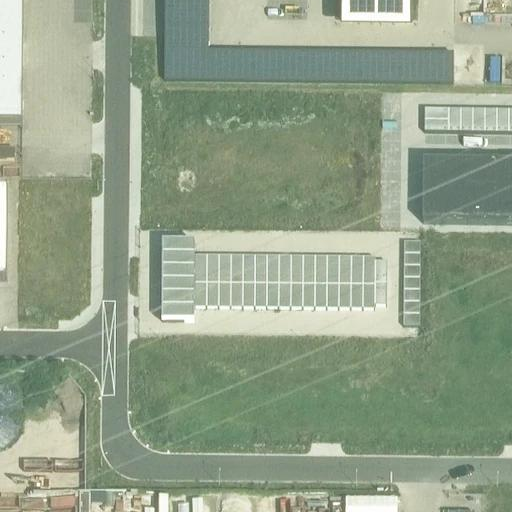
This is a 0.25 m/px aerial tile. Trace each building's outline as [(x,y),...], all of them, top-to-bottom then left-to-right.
[(0,0),(0,126),(23,127),(23,0),(0,0)] [(412,20),(412,0),(340,0),(341,19),(412,20)] [(77,19),(94,19),(94,8),(77,8),(77,19)] [(448,112),(424,112),(424,124),(448,124),(448,112)] [(448,112),(448,136),(460,136),(460,112),(448,112)] [(472,112),(460,112),(460,136),(472,136),(472,112)] [(472,112),(472,136),(484,136),(484,112),(472,112)] [(484,112),(484,136),(496,137),(496,113),(484,112)] [(496,113),(496,137),(508,137),(508,113),(496,113)] [(448,124),(424,124),(424,136),(448,136),(448,124)] [(511,166),(424,166),(423,227),(511,227),(511,166)] [(0,283),(9,284),(10,189),(0,188),(0,283)] [(404,249),(404,333),(420,333),(420,249),(404,249)] [(195,254),(163,254),(163,332),(195,332),(195,319),(375,319),(375,315),(387,315),(387,271),(375,271),(375,267),(195,267),(195,254)]
